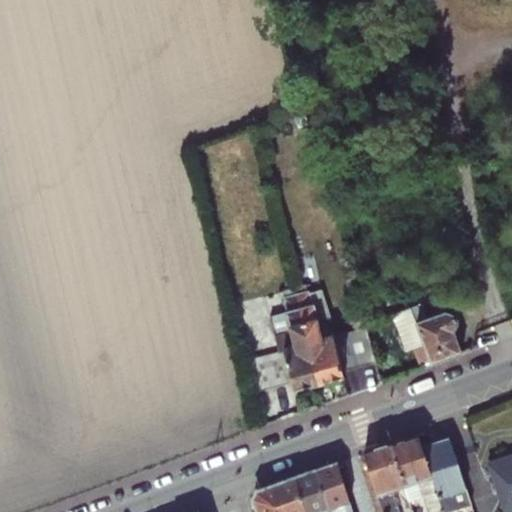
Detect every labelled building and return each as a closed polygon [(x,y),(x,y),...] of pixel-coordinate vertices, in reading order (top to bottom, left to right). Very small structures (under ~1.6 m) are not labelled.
[(295,293),(318,385),(344,377),(342,370),(372,362),(364,327),(333,336),(328,317),(318,319),(314,304),(310,305),(307,290),(295,293)] [(318,385),(295,293),(282,297),(286,312),(283,313),(287,331),(291,330),(296,347),(250,359),(258,390),(291,382),(293,391),(318,385)] [(422,302),(411,306),(428,364),(460,352),(454,331),(459,325),(456,315),(445,313),(428,319),(422,302)] [(417,434),(390,445),(403,487),(406,499),(420,494),(427,511),(432,511),(439,509),(422,448),(417,434)] [(448,440),(422,448),(439,509),(440,511),(454,506),(454,505),(449,492),(462,487),(448,440)] [(390,445),(363,454),(380,511),(397,511),(391,491),(403,487),(390,445)] [(511,447),(484,457),(502,506),(511,502),(511,447)] [(352,511),(338,463),(316,471),(328,511),(352,511)] [(328,511),(316,471),(293,479),(303,511),(328,511)] [(303,511),(293,479),(273,487),(281,511),(303,511)] [(251,502),(254,511),(281,511),(273,487),(256,493),(251,502)] [(449,492),(454,505),(466,501),(462,487),(449,492)]
